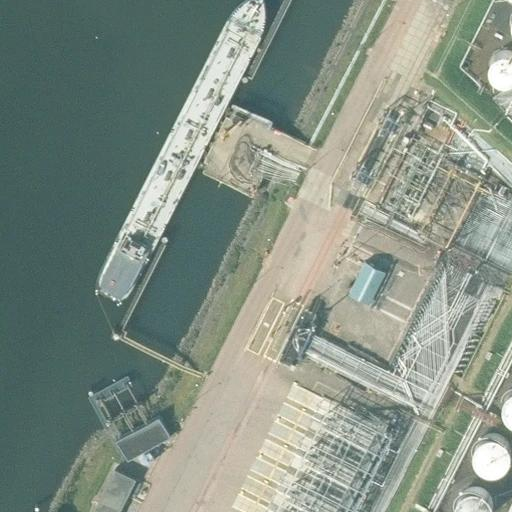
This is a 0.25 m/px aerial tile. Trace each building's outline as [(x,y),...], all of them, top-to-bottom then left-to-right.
[(498,54),(496,56),(494,58),(493,61),(493,63),(493,66),(493,69),(494,71),(496,74),(497,76),(500,78),(502,79),(505,80),(508,80),(511,80),(511,79),(511,51),(509,51),(507,51),(504,51),(501,52),(498,54)] [(237,111),(233,118),(242,123),(245,116),(237,111)] [(369,303),(385,271),(365,261),(349,293),(369,303)] [(298,356),(309,334),(301,329),(289,351),(298,356)] [(175,438),(164,418),(163,417),(120,440),(132,461),(175,438)] [(485,436),(481,439),(479,441),(478,444),(476,447),(476,449),(476,451),(476,454),(477,458),(479,461),(480,462),(481,464),(482,465),(484,466),(487,468),(490,469),(494,469),(497,468),(500,467),(503,466),(506,464),(508,461),(509,458),(510,457),(510,455),(511,451),(510,447),(510,445),(508,443),(507,440),(504,438),(502,436),(499,435),(497,434),(492,434),(490,434),(488,435),(485,436)] [(155,459),(155,458),(154,457),(154,456),(153,455),(152,454),(151,454),(150,453),(149,453),(148,453),(147,453),(146,454),(145,455),(144,456),(144,457),(143,458),(143,459),(144,461),(144,462),(145,463),(147,464),(149,465),(151,464),(152,464),(153,463),(154,462),(154,461),(155,460),(155,459)] [(118,469),(97,511),(123,511),(140,480),(118,469)] [(493,499),(492,497),(492,496),(490,494),(489,493),(488,491),(486,490),(483,489),(480,488),(477,488),(474,488),(472,488),(470,489),(467,490),(465,492),(464,493),(463,494),(462,496),(460,499),(459,502),(459,505),(459,509),(460,511),(492,511),(493,511),(494,508),(494,505),(494,502),(493,499)]
